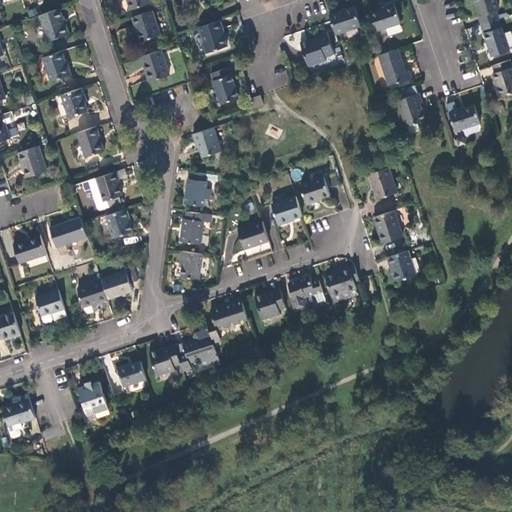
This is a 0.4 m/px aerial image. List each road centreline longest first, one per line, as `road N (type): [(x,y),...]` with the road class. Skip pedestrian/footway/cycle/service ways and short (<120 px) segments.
road 1 (residential): [(85,0),(126,118),(166,153),(147,309)]
road 2 (residential): [(147,309),(365,243)]
road 3 (residential): [(0,378),(145,328),(147,309)]
